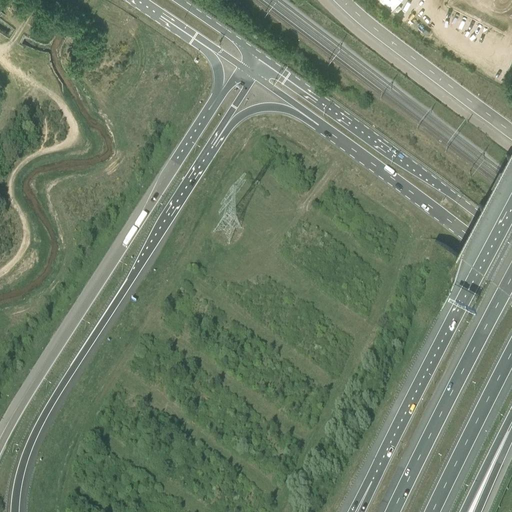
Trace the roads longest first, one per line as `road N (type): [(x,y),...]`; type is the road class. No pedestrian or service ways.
road 1 (motorway): [(14,511),(20,474),(53,400),(215,148)]
road 2 (motorway): [(216,106),(0,451)]
road 3 (secondary): [(511,240),(258,56)]
road 4 (track): [(0,273),(21,252),(25,235),(7,186),(13,169),(72,140),(76,129),(56,88),(0,52)]
road 5 (motorway): [(511,208),(373,480)]
road 6 (motorway): [(511,275),(394,511)]
road 7 (track): [(68,180),(113,165),(117,102),(143,64),(126,20),(78,0)]
road 8 (secondary): [(318,124),(511,269)]
road 9 (tertiary): [(340,0),(511,131)]
road 10 (motorway): [(434,511),(511,352)]
road 11 (track): [(350,148),(263,250)]
road 12 (motorway): [(215,148),(257,109),(318,124)]
